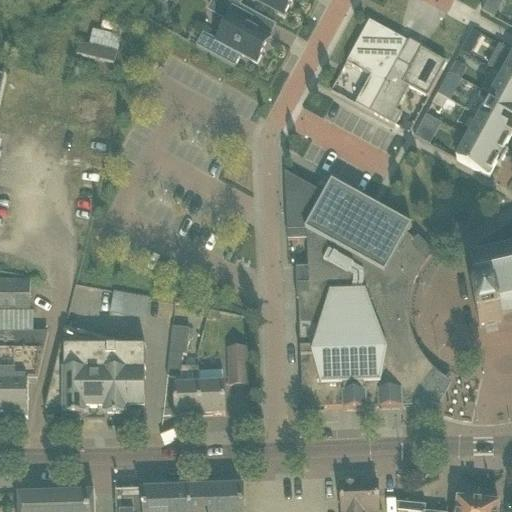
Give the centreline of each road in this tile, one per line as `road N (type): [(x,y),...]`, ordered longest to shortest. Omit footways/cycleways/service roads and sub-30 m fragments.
road 1 (residential): [(277,455),(272,136),(344,0)]
road 2 (secondary): [(277,455),(0,460)]
road 3 (secondary): [(511,445),(277,455)]
